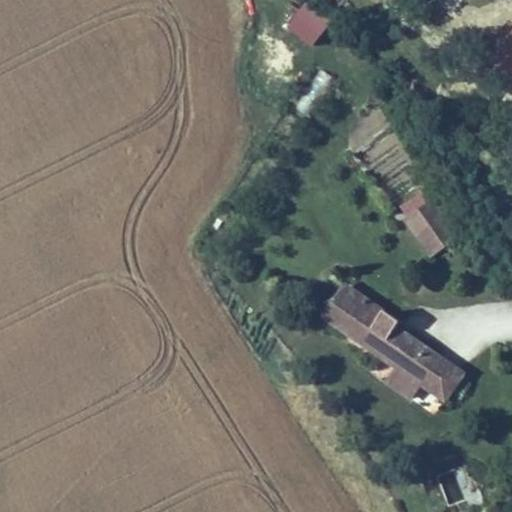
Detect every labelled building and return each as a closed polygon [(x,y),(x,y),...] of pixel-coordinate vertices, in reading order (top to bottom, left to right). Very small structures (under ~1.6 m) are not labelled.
[(301,6),(287,36),(315,50),(330,19),(301,6)] [(511,37),(492,69),(511,81),(511,37)] [(315,112),(327,75),(310,69),(298,106),(315,112)] [(485,183),(501,156),(480,142),(463,170),(485,183)] [(435,206),(408,225),(433,260),(460,241),(435,206)] [(423,388),(440,362),(395,332),(398,327),(344,292),(323,323),(398,372),(423,388)] [(447,404),(464,378),(440,362),(423,388),(447,404)] [(413,403),(423,388),(398,372),(389,387),(413,403)] [(445,504),(461,500),(454,472),(439,475),(445,504)]
